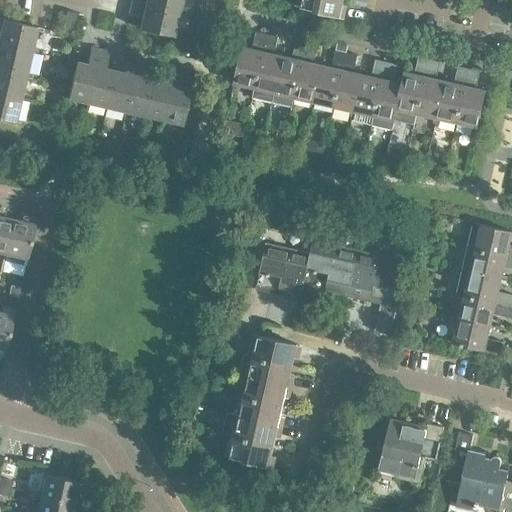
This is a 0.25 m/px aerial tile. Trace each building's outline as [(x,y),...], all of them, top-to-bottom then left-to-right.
[(184,15),(185,12),(131,0),(128,13),(137,15),(138,12),(143,13),(139,29),(173,36),(178,14),(184,15)] [(179,9),(181,0),(131,0),(185,12),(185,11),(179,9)] [(302,0),(301,5),(295,4),(295,5),(339,15),(342,2),(341,1),(340,0),(302,0)] [(73,36),(78,13),(66,10),(61,33),(73,36)] [(0,28),(1,29),(0,32),(0,43),(31,51),(36,30),(42,32),(43,28),(0,18),(0,28)] [(255,88),(267,34),(256,31),(256,32),(254,43),(255,43),(253,49),(242,47),(233,89),(236,90),(237,84),(255,88)] [(273,98),(283,56),(273,54),(274,48),(276,49),(278,37),(279,37),(267,34),(255,88),(252,97),(272,102),(273,98)] [(294,97),(307,43),(296,41),(295,42),(296,42),(293,53),(295,53),(293,58),(283,56),(273,98),(276,99),(277,93),(294,97)] [(26,72),(31,51),(0,43),(0,68),(32,76),(32,74),(26,72)] [(313,108),(323,65),(313,63),(314,57),(315,58),(318,47),(318,46),(307,43),(294,97),(312,101),(310,107),(313,108)] [(334,106),(347,52),(346,52),(348,46),(337,44),(336,50),(335,51),(336,51),(333,62),(334,62),(333,68),(323,65),(313,108),(316,108),(317,102),(334,106)] [(88,103),(100,49),(90,47),(86,64),(76,61),(68,98),(88,103)] [(106,107),(115,70),(105,68),(109,51),(100,49),(88,103),(106,107)] [(353,117),(363,74),(353,72),(354,67),(355,67),(357,56),(358,56),(358,55),(347,52),(334,106),(352,110),(350,116),(353,117)] [(125,111),(137,58),(128,56),(124,73),(115,70),(106,107),(125,111)] [(417,113),(429,59),(418,57),(418,58),(416,68),(417,69),(416,74),(405,72),(402,83),(396,109),(397,109),(396,114),(399,115),(400,109),(417,113)] [(144,116),(152,79),(143,77),(147,60),(137,58),(125,111),(144,116)] [(374,115),(387,62),(375,59),(375,60),(373,71),(374,71),(373,77),(363,74),(353,117),(355,117),(357,111),(374,115)] [(435,124),(445,81),(435,79),(436,74),(438,74),(440,63),(441,63),(441,62),(429,59),(417,113),(435,117),(433,123),(435,124)] [(396,109),(402,83),(392,81),(394,76),(395,76),(397,65),(398,65),(398,64),(387,62),(374,115),(372,125),(393,130),(396,114),(397,109),(396,109)] [(162,120),(175,67),(165,64),(161,81),(152,79),(144,116),(162,120)] [(457,122),(470,69),(458,66),(457,67),(458,67),(455,78),(457,78),(455,84),(445,81),(435,124),(438,124),(439,118),(457,122)] [(184,69),(175,67),(162,120),(182,125),(190,88),(180,86),(184,69)] [(31,78),(32,76),(0,68),(0,93),(20,98),(25,77),(31,78)] [(481,71),(470,69),(457,122),(474,126),(473,132),(476,133),(486,91),(475,88),(476,83),(477,83),(480,72),(481,71)] [(15,119),(20,98),(0,93),(0,136),(17,140),(21,120),(15,119)] [(239,122),(235,135),(243,137),(243,135),(246,124),(239,122)] [(255,138),(255,139),(264,141),(264,140),(266,131),(256,130),(255,138)] [(276,133),(274,142),(284,144),(286,135),(276,133)] [(426,165),(426,166),(435,168),(435,167),(437,158),(428,156),(426,165)] [(0,252),(5,253),(13,219),(0,216),(1,210),(0,209),(0,252)] [(25,222),(13,219),(5,253),(27,259),(36,218),(27,216),(25,222)] [(260,222),(258,232),(266,234),(268,224),(260,222)] [(473,222),(468,247),(511,257),(511,246),(509,246),(511,231),(473,222)] [(304,286),(315,239),(314,239),(310,253),(266,242),(255,289),(301,300),(304,286)] [(348,296),(359,250),(315,239),(304,286),(348,296)] [(511,268),(511,257),(468,247),(462,270),(501,279),(504,265),(510,267),(510,268),(511,268)] [(403,260),(359,250),(348,296),(380,304),(374,331),(390,335),(396,307),(393,306),(403,260)] [(498,293),(501,279),(462,270),(457,294),(467,296),(511,306),(511,294),(504,292),(503,294),(498,293)] [(17,297),(19,287),(11,285),(8,295),(17,297)] [(511,317),(511,310),(511,306),(467,296),(465,303),(463,303),(460,316),(454,314),(453,317),(490,326),(493,312),(499,313),(499,314),(511,317)] [(4,313),(0,312),(0,348),(6,350),(15,309),(6,307),(4,313)] [(487,339),(490,326),(453,317),(452,320),(459,321),(456,334),(458,335),(456,342),(454,341),(454,343),(461,344),(461,345),(464,346),(464,345),(502,354),(505,342),(493,339),(492,341),(487,339)] [(223,327),(221,337),(231,339),(233,329),(223,327)] [(297,345),(290,343),(253,334),(252,335),(259,337),(254,356),(292,365),(292,364),(291,364),(292,358),(294,358),(297,345)] [(292,366),(292,365),(254,356),(248,355),(244,375),(250,376),(288,385),(291,372),(289,372),(290,366),(292,366)] [(285,398),(288,385),(250,376),(245,396),(283,405),(283,404),(282,404),(283,398),(285,398)] [(283,406),(283,405),(245,396),(240,416),(279,425),(282,412),(280,412),(281,405),(283,406)] [(276,437),(279,425),(240,416),(236,435),(236,436),(274,444),(272,443),(274,437),(276,437)] [(413,427),(390,421),(379,467),(398,472),(397,478),(421,483),(425,466),(424,466),(426,457),(437,459),(444,427),(423,422),(420,431),(413,429),(413,427)] [(486,454),(470,450),(473,435),(459,432),(453,458),(466,461),(456,507),(477,511),(479,503),(500,508),(499,511),(511,511),(511,482),(506,481),(509,470),(500,468),(501,461),(501,460),(501,459),(501,458),(500,458),(499,457),(498,456),(497,456),(496,456),(495,456),(493,456),(493,457),(492,458),(492,459),(485,457),(486,454)] [(274,445),(274,444),(236,436),(236,435),(229,434),(225,455),(269,465),(272,452),(271,451),(272,445),(274,445)] [(45,474),(41,495),(75,503),(80,483),(45,474)] [(12,481),(0,478),(0,486),(10,488),(12,481)] [(0,494),(9,496),(10,488),(0,486),(0,494)] [(73,511),(75,503),(41,495),(36,511),(73,511)]
